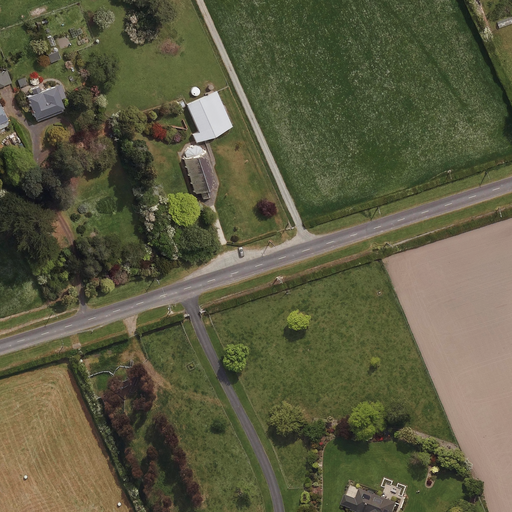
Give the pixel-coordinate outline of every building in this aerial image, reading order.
[(59,59),(56,51),(47,54),(50,62),(59,59)] [(0,86),(11,82),(6,70),(0,72),(0,86)] [(42,91),(40,85),(29,89),(31,95),(27,96),(34,118),(62,108),(55,86),(42,91)] [(192,134),(196,142),(214,137),(232,126),(216,91),(186,104),(198,131),(192,134)] [(195,193),(199,192),(202,200),(214,195),(212,188),(216,186),(204,152),(203,152),(203,150),(202,149),(201,147),(199,146),(198,145),(196,145),(195,144),(193,144),(191,145),(190,145),(188,146),(187,147),(186,148),(185,150),(184,152),(184,153),(184,155),(184,157),(185,158),(183,159),(195,193)] [(394,511),(398,503),(360,488),(356,498),(345,494),(340,506),(357,511),(394,511)]
